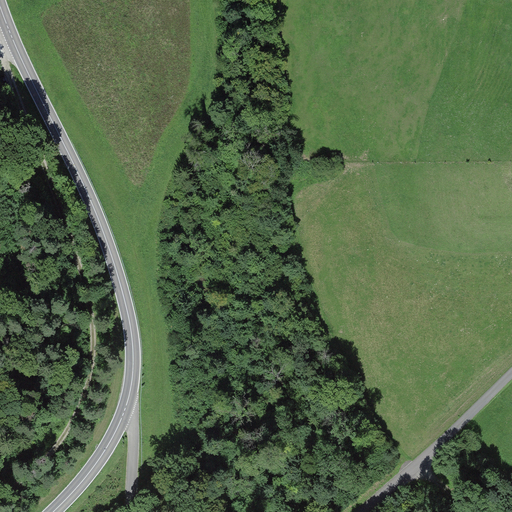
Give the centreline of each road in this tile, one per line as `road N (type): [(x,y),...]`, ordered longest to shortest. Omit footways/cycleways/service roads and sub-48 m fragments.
road 1 (track): [(48,460),(87,391),(92,304),(0,43)]
road 2 (tertiary): [(129,403),(132,334),(106,239),(0,2)]
road 3 (unclassified): [(362,511),(511,372)]
road 4 (track): [(274,0),(286,163)]
road 5 (tertiary): [(54,511),(87,477),(129,403)]
